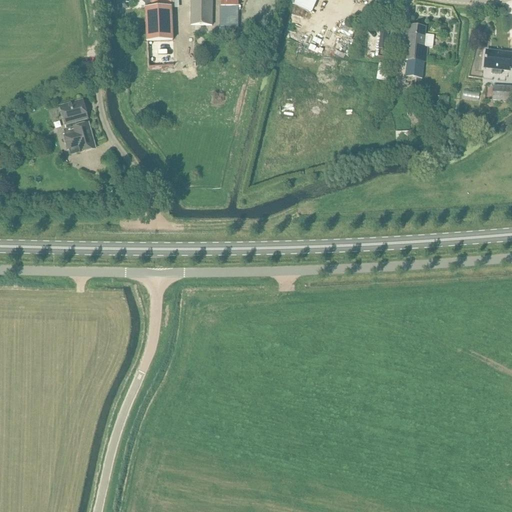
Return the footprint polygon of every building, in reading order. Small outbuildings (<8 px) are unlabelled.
[(171,0),(137,0),(143,0),(145,0),(146,9),(172,7),(171,0)] [(191,0),(191,26),(212,26),(212,0),(191,0)] [(292,0),(291,3),(313,13),(318,0),(292,0)] [(222,5),(221,29),(234,29),(235,30),(236,5),(223,5),(222,5)] [(172,7),(146,9),(147,42),(173,41),(172,7)] [(388,25),(387,33),(395,34),(395,26),(388,25)] [(409,26),(408,36),(406,61),(408,61),(407,78),(416,79),(415,91),(421,92),(424,63),(426,63),(428,48),(432,48),(433,36),(425,35),(426,28),(409,26)] [(386,44),(378,43),(377,56),(385,57),(386,44)] [(487,51),(485,69),(492,69),(492,74),(501,75),(501,70),(509,71),(511,54),(487,51)] [(377,80),(387,81),(389,65),(379,63),(377,80)] [(511,87),(494,86),(493,101),(511,101),(511,87)] [(437,97),(436,109),(448,110),(449,98),(437,97)] [(69,154),(84,150),(94,147),(87,122),(78,124),(77,122),(87,119),(83,101),(60,107),(63,117),(65,125),(68,124),(69,127),(66,128),(66,129),(64,130),(65,136),(63,136),(67,151),(69,150),(69,154)] [(430,132),(421,138),(433,154),(442,148),(430,132)] [(102,161),(94,178),(104,183),(112,167),(102,161)]
